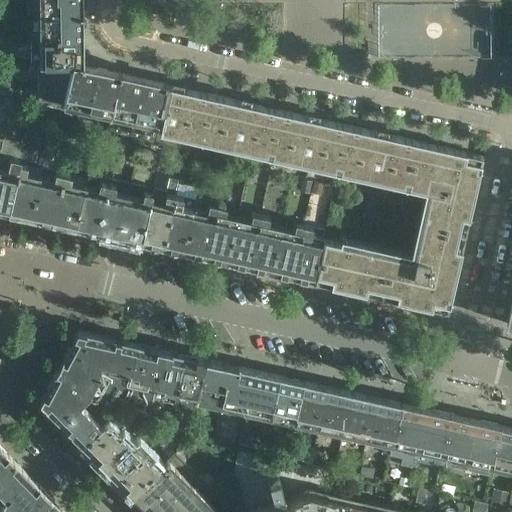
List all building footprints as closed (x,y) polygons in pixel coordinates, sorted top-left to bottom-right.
[(82,13),(82,0),(43,0),(43,14),(82,13)] [(83,38),(82,13),(43,14),(44,39),(83,38)] [(83,63),(83,38),(44,39),(44,64),(83,63)] [(88,107),(97,68),(83,65),(83,63),(44,64),(44,97),(88,107)] [(111,112),(120,73),(97,68),(88,107),(111,112)] [(134,117),(143,78),(120,73),(111,112),(134,117)] [(158,122),(166,83),(143,78),(134,117),(157,122),(158,122)] [(270,149),(279,109),(170,85),(169,86),(166,85),(167,83),(166,83),(158,122),(157,122),(156,126),(157,126),(160,127),(159,131),(185,136),(187,130),(217,137),(216,143),(253,152),(254,145),(270,149)] [(0,106),(12,106),(12,97),(0,97),(0,106)] [(86,118),(61,112),(42,108),(40,114),(48,116),(63,119),(75,122),(84,124),(86,118)] [(338,164),(347,125),(279,109),(270,149),(285,152),(284,158),(321,167),(323,161),(338,164)] [(46,123),(48,116),(40,114),(31,111),(29,119),(46,123)] [(73,129),(75,122),(63,119),(61,127),(73,129)] [(90,126),(84,124),(75,122),(73,129),(88,133),(90,126)] [(406,180),(415,140),(347,125),(338,164),(353,168),(352,174),(390,182),(391,176),(406,180)] [(447,310),(462,243),(482,155),(415,140),(406,180),(422,183),(420,189),(423,190),(423,188),(430,190),(414,259),(323,238),(322,242),(323,242),(314,281),(447,310)] [(182,159),(185,148),(176,146),(174,157),(182,159)] [(191,161),(193,150),(185,148),(182,159),(191,161)] [(0,210),(8,212),(19,163),(20,159),(10,157),(6,176),(0,174),(0,210)] [(225,169),(228,159),(220,157),(217,167),(225,169)] [(234,171),(236,161),(228,159),(225,169),(234,171)] [(30,217),(39,178),(23,175),(26,172),(27,165),(19,163),(8,212),(30,217)] [(52,222),(63,173),(55,171),(53,179),(54,182),(39,178),(30,217),(52,222)] [(74,227),(83,188),(67,185),(70,182),(72,175),(63,173),(52,222),(74,227)] [(97,232),(108,183),(99,181),(98,189),(99,192),(83,188),(74,227),(97,232)] [(119,237),(127,198),(112,195),(114,192),(116,185),(108,183),(97,232),(119,237)] [(141,242),(149,203),(152,193),(144,191),(142,199),(143,202),(127,198),(119,237),(141,242)] [(162,247),(174,195),(165,193),(164,200),(165,207),(149,203),(141,242),(162,247)] [(184,251),(193,213),(177,209),(181,204),(183,197),(174,195),(162,247),(184,251)] [(206,256),(217,204),(209,202),(207,210),(208,216),(193,213),(184,251),(206,256)] [(227,261),(236,223),(221,219),(224,214),(226,206),(217,204),(206,256),(227,261)] [(249,266),(261,214),(252,212),(250,220),(252,226),(236,223),(227,261),(249,266)] [(271,271),(279,232),(264,229),(268,224),(270,216),(261,214),(249,266),(271,271)] [(292,276),(304,224),(295,222),(294,230),(295,236),(279,232),(271,271),(292,276)] [(323,242),(322,242),(307,239),(311,234),(313,226),(304,224),(292,276),(314,281),(323,242)] [(99,362),(105,336),(77,330),(64,354),(99,372),(101,362),(99,362)] [(131,369),(137,343),(105,336),(99,362),(101,362),(131,369)] [(156,382),(164,349),(137,343),(131,369),(130,371),(138,373),(137,376),(148,378),(148,380),(156,382)] [(176,392),(185,354),(164,349),(156,382),(154,393),(148,417),(160,423),(167,390),(176,392)] [(87,394),(99,372),(64,354),(52,376),(87,394)] [(197,394),(205,359),(185,354),(176,392),(187,394),(187,392),(197,394)] [(222,401),(230,364),(205,358),(205,359),(197,394),(197,396),(222,401)] [(246,407),(255,369),(230,364),(222,401),(246,407)] [(271,412),(279,375),(255,369),(246,407),(271,412)] [(271,412),(295,418),(304,380),(279,375),(271,412)] [(80,403),(87,394),(52,376),(39,400),(60,421),(78,402),(80,403)] [(123,403),(127,387),(114,380),(102,403),(116,410),(123,403)] [(320,423),(328,386),(304,380),(295,418),(320,423)] [(344,429),(353,391),(328,386),(320,423),(344,429)] [(148,417),(154,393),(127,387),(123,403),(148,417)] [(369,434),(377,397),(353,391),(344,429),(369,434)] [(394,440),(402,402),(377,397),(369,434),(394,440)] [(101,425),(80,403),(78,402),(60,421),(82,443),(101,425)] [(418,445),(426,408),(402,402),(394,440),(418,445)] [(488,474),(491,462),(500,424),(426,408),(418,445),(460,455),(457,467),(488,474)] [(102,463),(126,439),(120,433),(118,435),(110,427),(108,428),(103,423),(101,425),(82,443),(102,463)] [(511,466),(511,427),(500,424),(491,462),(511,466)] [(117,479),(145,451),(137,443),(133,447),(126,439),(102,463),(117,479)] [(28,474),(0,446),(0,492),(5,497),(28,474)] [(462,511),(464,503),(458,501),(455,503),(457,507),(456,511),(422,511),(326,491),(331,470),(238,449),(233,472),(245,511),(462,511)] [(132,494),(158,468),(151,460),(152,459),(145,451),(117,479),(132,494)] [(219,511),(207,500),(215,493),(174,452),(158,468),(132,494),(149,511),(219,511)] [(9,511),(24,511),(45,491),(28,474),(5,497),(2,504),(9,511)] [(55,511),(60,507),(45,491),(24,511),(55,511)]
